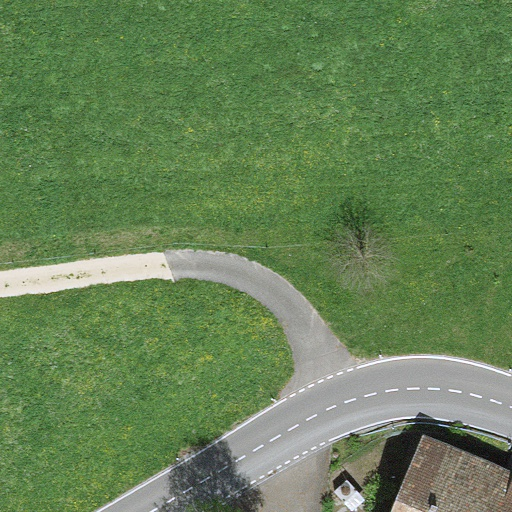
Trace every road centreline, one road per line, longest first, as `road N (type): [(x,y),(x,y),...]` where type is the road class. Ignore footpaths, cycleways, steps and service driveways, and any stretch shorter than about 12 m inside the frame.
road 1 (track): [(342,400),(306,327),(237,263),(173,260),(0,280)]
road 2 (tertiary): [(146,511),(342,400),(412,386),(511,407)]
